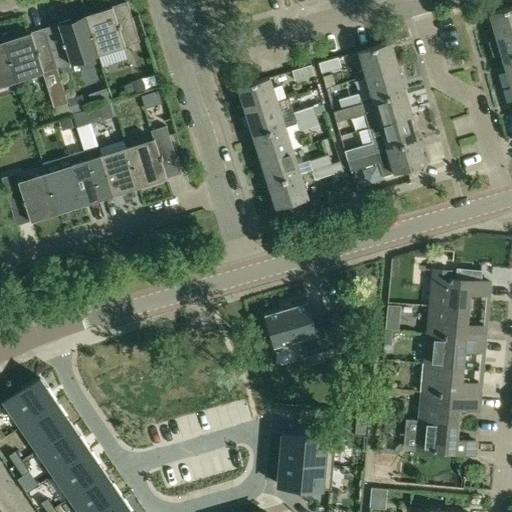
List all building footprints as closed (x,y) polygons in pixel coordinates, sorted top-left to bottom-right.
[(511,5),(489,12),(496,37),(511,32),(511,5)] [(112,8),(84,16),(97,56),(124,47),(139,43),(132,23),(118,28),(112,8)] [(63,45),(49,49),(56,69),(69,65),(97,56),(84,16),(57,25),(63,45)] [(511,32),(496,37),(504,61),(511,58),(511,32)] [(30,34),(3,42),(16,82),(42,73),(56,69),(49,49),(36,54),(30,34)] [(358,50),(366,75),(398,65),(390,41),(358,50)] [(0,86),(16,82),(3,42),(0,42),(0,86)] [(108,57),(111,68),(137,59),(134,48),(108,57)] [(318,62),(322,73),(341,67),(338,56),(318,62)] [(291,70),(295,80),(314,75),(311,64),(291,70)] [(398,65),(366,75),(373,99),(405,90),(398,65)] [(237,86),(245,111),(277,100),(269,76),(237,86)] [(143,78),(132,81),(135,92),(146,89),(143,78)] [(159,90),(151,92),(153,99),(162,97),(159,90)] [(341,108),(333,111),(336,122),(365,114),(368,127),(380,123),(412,114),(405,90),(373,99),(361,103),(341,108)] [(358,93),(339,99),(341,108),(361,103),(358,93)] [(81,94),(68,98),(72,112),(85,108),(81,94)] [(277,100),(245,111),(253,135),(285,125),(277,100)] [(86,110),(72,114),(76,128),(90,123),(108,117),(116,115),(112,102),(104,104),(86,110)] [(296,121),(316,115),(313,105),(293,111),(296,121)] [(380,123),(387,148),(419,139),(412,114),(380,123)] [(69,115),(57,119),(61,130),(73,127),(69,115)] [(319,126),(316,115),(296,121),(299,132),(319,126)] [(93,126),(96,137),(125,130),(123,120),(93,126)] [(138,183),(166,174),(161,159),(175,154),(166,125),(151,129),(153,137),(154,137),(156,142),(128,151),(138,183)] [(253,135),(260,159),(292,149),(285,125),(253,135)] [(355,157),(346,160),(350,171),(379,163),(382,176),(426,163),(419,139),(387,148),(375,151),(355,157)] [(372,141),(352,147),(355,157),(375,151),(372,141)] [(98,146),(83,151),(86,160),(87,164),(93,180),(98,196),(111,191),(138,183),(128,151),(127,147),(101,155),(98,146)] [(260,159),(268,183),(300,173),(292,149),(260,159)] [(328,154),(308,160),(311,169),(332,163),(328,154)] [(73,168),(47,177),(57,208),(84,200),(98,196),(93,180),(87,164),(86,160),(71,164),(73,168)] [(340,160),(332,163),(311,169),(314,179),(333,173),(334,177),(345,174),(340,160)] [(16,173),(1,178),(10,206),(25,202),(30,217),(57,208),(47,177),(20,185),(16,173)] [(300,173),(268,183),(276,208),(308,197),(300,173)] [(425,268),(425,269),(431,270),(428,305),(468,308),(469,293),(489,295),(490,281),(480,281),(456,278),(450,278),(451,271),(425,268)] [(457,268),(456,278),(480,281),(481,271),(457,268)] [(266,314),(264,314),(274,347),(275,347),(275,346),(296,340),(296,341),(299,340),(299,339),(315,334),(315,335),(316,335),(320,351),(338,346),(328,309),(326,310),(327,312),(312,316),(307,301),(306,302),(306,303),(293,307),(293,306),(291,306),(291,308),(284,310),(280,309),(278,310),(279,311),(266,315),(266,314)] [(428,305),(425,334),(485,340),(486,326),(466,324),(468,308),(428,305)] [(385,344),(392,344),(393,332),(386,331),(385,344)] [(425,334),(423,362),(462,366),(464,350),(484,352),(485,340),(425,334)] [(423,362),(420,391),(480,396),(481,383),(461,381),(462,366),(423,362)] [(40,377),(5,401),(22,426),(57,401),(40,377)] [(171,391),(123,408),(131,430),(179,414),(171,391)] [(420,391),(418,420),(457,423),(459,408),(479,409),(480,396),(420,391)] [(57,401),(22,426),(38,449),(73,425),(57,401)] [(357,410),(355,434),(367,435),(369,412),(357,410)] [(418,420),(417,432),(415,449),(474,454),(476,440),(456,439),(457,424),(418,420)] [(73,425),(38,449),(54,473),(90,449),(73,425)] [(283,435),(281,460),(333,464),(335,440),(283,435)] [(90,449),(54,473),(70,497),(106,473),(90,449)] [(15,450),(8,455),(15,465),(22,460),(15,450)] [(22,460),(15,465),(22,475),(29,470),(22,460)] [(281,460),(278,485),(331,489),(333,464),(281,460)] [(374,478),(391,479),(392,466),(376,464),(374,478)] [(106,473),(70,497),(80,511),(99,511),(122,496),(106,473)] [(387,489),(371,487),(370,497),(386,499),(387,489)] [(133,511),(122,496),(99,511),(133,511)] [(48,498),(41,502),(47,511),(54,508),(48,498)]
